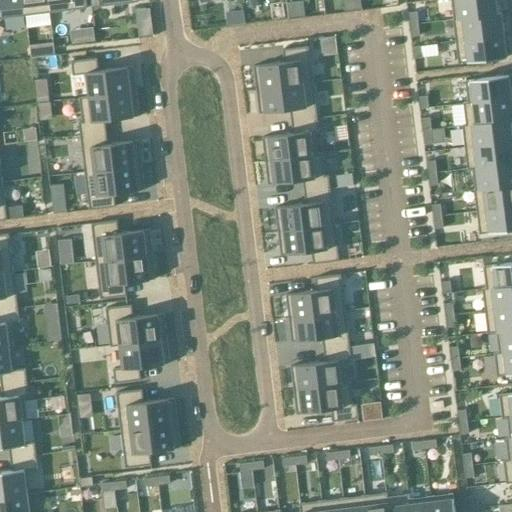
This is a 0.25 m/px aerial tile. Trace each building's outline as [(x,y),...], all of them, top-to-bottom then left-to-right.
[(0,0),(0,18),(26,15),(23,0),(0,0)] [(48,0),(23,0),(26,15),(50,12),(48,0)] [(48,0),(50,12),(87,7),(86,0),(48,0)] [(496,0),(451,0),(454,18),(453,18),(453,19),(502,13),(501,12),(498,13),(496,0)] [(417,11),(409,12),(411,24),(419,23),(417,11)] [(502,13),(453,19),(456,41),(504,35),(502,13)] [(419,23),(411,24),(412,36),(420,35),(419,23)] [(504,35),(456,41),(459,63),(507,57),(504,35)] [(48,43),(31,44),(32,57),(49,55),(48,43)] [(437,43),(422,45),(423,57),(438,55),(437,43)] [(421,45),(413,46),(415,58),(423,57),(421,45)] [(285,61),(254,65),(257,89),(313,82),(309,46),(283,49),(285,61)] [(97,57),(72,61),(73,75),(87,73),(89,95),(80,97),(80,98),(137,91),(134,66),(99,70),(97,57)] [(466,80),(468,101),(511,96),(509,74),(466,80)] [(222,76),(191,78),(194,150),(226,148),(222,76)] [(313,82),(257,89),(260,113),(290,109),(292,121),(318,117),(313,82)] [(83,121),(79,121),(81,135),(107,132),(105,120),(140,115),(137,91),(80,98),(83,121)] [(428,95),(420,96),(421,108),(429,107),(428,95)] [(464,102),(466,124),(511,118),(511,97),(511,96),(468,101),(464,102)] [(293,133),(263,136),(265,160),(322,153),(322,152),(317,153),(315,131),(319,131),(318,117),(292,121),(293,133)] [(430,117),(422,118),(424,130),(432,129),(430,117)] [(511,118),(466,124),(462,124),(465,146),(511,140),(511,129),(511,120),(511,119),(511,118)] [(432,129),(424,130),(425,142),(433,141),(432,129)] [(107,132),(81,135),(85,172),(142,165),(139,140),(108,144),(107,132)] [(511,140),(465,146),(468,168),(511,162),(511,140)] [(225,153),(199,155),(202,185),(228,182),(225,153)] [(322,153),(265,160),(268,184),(303,179),(305,191),(330,188),(329,175),(325,175),(322,153)] [(436,160),(428,161),(429,173),(437,172),(436,160)] [(511,162),(468,168),(468,169),(473,169),(475,189),(474,189),(474,190),(511,185),(511,162)] [(142,165),(85,172),(90,209),(116,206),(114,193),(145,189),(142,165)] [(437,172),(429,173),(430,185),(438,184),(437,172)] [(511,185),(474,190),(477,212),(511,207),(511,185)] [(306,203),(275,207),(278,231),(335,224),(330,188),(305,191),(306,203)] [(54,213),(67,211),(66,199),(52,201),(54,213)] [(441,203),(433,204),(434,216),(442,215),(441,203)] [(511,207),(477,212),(480,233),(511,229),(511,207)] [(442,215),(434,216),(436,228),(444,227),(442,215)] [(117,220),(92,223),(96,261),(153,254),(150,229),(119,233),(117,220)] [(335,224),(278,231),(281,254),(312,250),(314,263),(339,260),(335,224)] [(0,272),(14,271),(9,233),(0,234),(0,272)] [(153,254),(96,261),(101,298),(127,295),(125,282),(156,278),(153,254)] [(511,261),(484,265),(486,287),(511,284),(511,261)] [(14,271),(0,272),(0,309),(18,308),(14,271)] [(317,290),(286,294),(289,317),(345,310),(341,274),(315,277),(317,290)] [(450,280),(442,281),(444,293),(452,292),(450,280)] [(511,284),(486,287),(483,288),(485,310),(511,306),(511,284)] [(79,294),(66,295),(67,304),(80,302),(79,294)] [(453,302),(445,303),(447,315),(455,314),(453,302)] [(132,304),(106,307),(111,345),(167,338),(164,313),(133,317),(132,304)] [(511,306),(485,310),(488,332),(511,329),(511,306)] [(0,347),(14,345),(11,322),(20,321),(18,308),(0,309),(0,347)] [(345,310),(289,317),(292,341),(323,337),(324,349),(350,346),(345,310)] [(455,314),(447,315),(448,327),(456,326),(455,314)] [(511,329),(488,332),(488,333),(497,332),(499,352),(494,352),(495,353),(511,351),(511,329)] [(167,338),(111,345),(111,346),(120,345),(123,367),(114,368),(115,382),(141,379),(140,366),(170,363),(167,338)] [(14,345),(0,347),(0,372),(2,384),(28,381),(26,368),(12,369),(10,347),(14,346),(14,345)] [(326,361),(291,365),(294,389),(350,382),(350,381),(345,381),(343,360),(352,359),(350,346),(324,349),(326,361)] [(459,346),(450,347),(452,359),(460,358),(459,346)] [(511,351),(495,353),(497,376),(511,373),(511,351)] [(460,358),(452,359),(453,371),(461,370),(460,358)] [(3,396),(0,396),(0,421),(27,418),(24,395),(29,394),(28,381),(2,384),(3,396)] [(350,382),(294,389),(297,412),(331,408),(333,421),(359,418),(357,404),(353,404),(350,382)] [(142,389),(117,392),(121,429),(178,422),(175,398),(144,401),(142,389)] [(511,392),(500,394),(502,416),(511,414),(511,392)] [(90,394),(78,395),(79,404),(91,402),(90,394)] [(437,401),(433,402),(434,410),(438,409),(444,408),(443,400),(437,401)] [(466,409),(458,410),(460,422),(468,421),(466,409)] [(511,414),(502,416),(503,417),(507,417),(510,437),(506,437),(506,438),(511,436),(511,414)] [(27,418),(0,421),(0,447),(9,446),(11,458),(37,455),(35,441),(25,442),(23,420),(27,419),(27,418)] [(468,421),(460,422),(461,434),(469,433),(468,421)] [(178,422),(121,429),(126,467),(152,464),(150,451),(181,447),(178,422)] [(436,439),(424,440),(425,448),(437,447),(436,439)] [(424,440),(412,442),(413,450),(425,448),(424,440)] [(393,444),(381,445),(382,453),(394,452),(393,444)] [(381,445),(369,447),(370,455),(382,453),(381,445)] [(350,449),(338,451),(339,459),(351,457),(350,449)] [(338,451),(326,452),(327,460),(339,459),(338,451)] [(472,452),(464,453),(465,465),(473,464),(472,452)] [(12,470),(0,471),(0,496),(28,493),(25,470),(38,468),(37,455),(11,458),(12,470)] [(307,455),(295,456),(296,464),(308,463),(307,455)] [(295,456),(283,458),(284,466),(296,464),(295,456)] [(264,460),(252,461),(253,470),(265,468),(264,460)] [(252,461),(240,463),(241,471),(253,470),(252,461)] [(473,464),(465,465),(467,477),(475,476),(473,464)] [(170,475),(158,476),(159,484),(171,483),(170,475)] [(158,476),(146,477),(147,486),(159,484),(158,476)] [(80,486),(92,485),(92,477),(79,478),(80,486)] [(126,480),(114,481),(115,489),(127,488),(126,480)] [(114,481),(102,483),(103,491),(115,489),(114,481)] [(389,511),(387,492),(365,495),(367,511),(389,511)] [(387,492),(389,511),(411,511),(409,493),(388,496),(387,492)] [(29,511),(28,493),(0,496),(0,511),(29,511)] [(410,493),(409,493),(411,511),(433,511),(432,495),(410,498),(410,493)] [(455,511),(453,493),(432,495),(433,511),(455,511)] [(367,511),(365,495),(344,498),(345,511),(367,511)] [(477,496),(469,497),(471,509),(479,507),(477,496)] [(345,511),(344,498),(322,500),(323,511),(345,511)] [(323,511),(322,500),(300,503),(301,511),(323,511)] [(280,511),(280,509),(279,509),(279,511),(301,511),(300,503),(301,511),(296,511),(280,511)]
